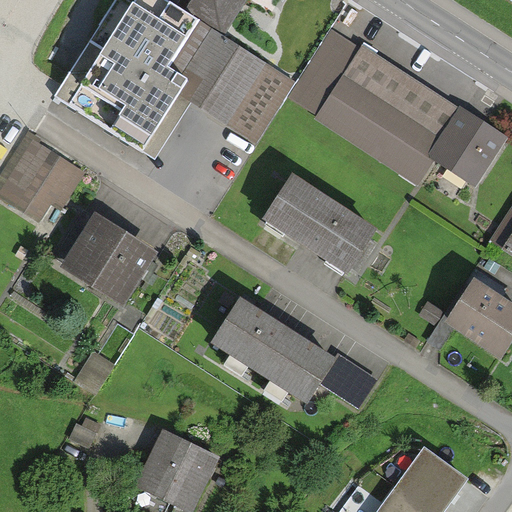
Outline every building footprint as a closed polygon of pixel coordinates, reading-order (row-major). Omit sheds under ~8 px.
[(219,41),(152,0),(112,0),(48,102),(145,163),(182,104),(252,148),(291,87),(219,41)] [(152,0),(219,41),(244,0),(152,0)] [(453,116),(328,39),(289,103),(413,180),(424,163),(453,116)] [(500,144),(453,116),(424,163),(471,191),(500,144)] [(76,173),(28,148),(1,199),(34,217),(44,198),(58,205),(76,173)] [(370,239),(292,188),(265,228),(344,279),(370,239)] [(511,207),(490,242),(501,249),(511,231),(511,207)] [(140,259),(80,222),(48,273),(108,310),(140,259)] [(511,231),(501,249),(511,255),(511,231)] [(511,332),(511,306),(476,283),(452,320),(499,351),(511,332)] [(326,366),(235,307),(209,345),(301,405),(313,386),(326,366)] [(326,366),(313,386),(352,412),(371,385),(331,359),(326,366)] [(179,511),(202,463),(152,441),(130,491),(176,511),(179,511)] [(430,511),(437,511),(463,479),(426,452),(399,488),(430,511)] [(430,511),(399,488),(381,511),(430,511)]
